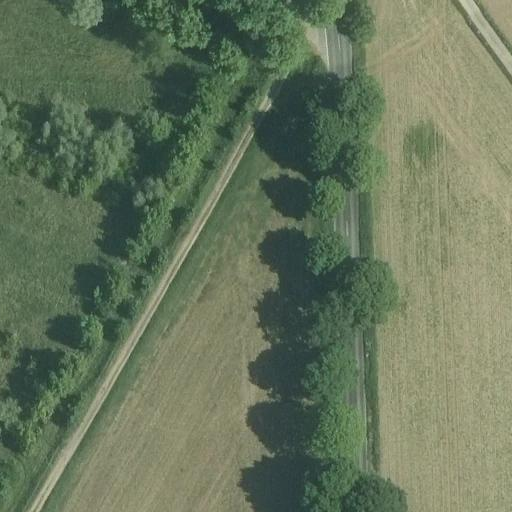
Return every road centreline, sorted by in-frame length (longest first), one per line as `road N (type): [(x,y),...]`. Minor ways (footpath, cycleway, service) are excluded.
road 1 (track): [(33,511),(315,9)]
road 2 (secondary): [(358,511),(336,0)]
